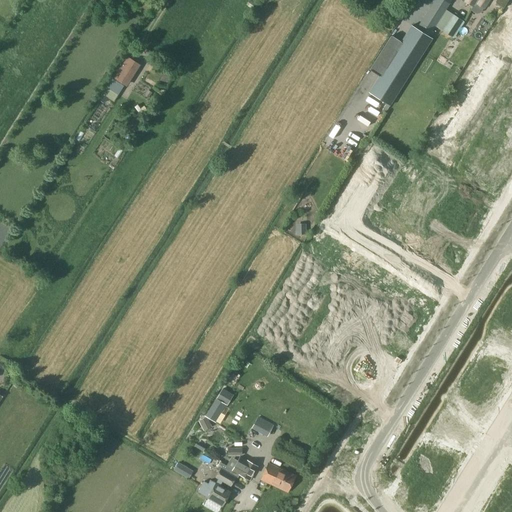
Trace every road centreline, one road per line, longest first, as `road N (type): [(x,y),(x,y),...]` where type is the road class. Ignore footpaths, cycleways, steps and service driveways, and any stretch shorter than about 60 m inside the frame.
road 1 (residential): [(490,259),(403,396)]
road 2 (residential): [(403,396),(360,471),(389,511)]
